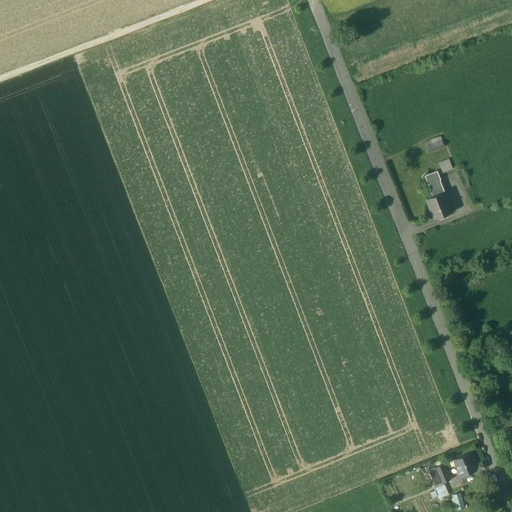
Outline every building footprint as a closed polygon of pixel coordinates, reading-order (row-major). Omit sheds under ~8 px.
[(440,137),(424,143),(426,147),(428,152),(443,146),(440,137)] [(448,159),(438,163),(442,173),(452,169),(448,159)] [(436,171),(424,176),(432,197),(443,192),(439,180),(440,180),(436,171)] [(432,197),(425,199),(433,220),(451,213),(448,204),(445,205),(441,194),(444,193),(443,192),(432,197)] [(468,453),(454,459),(460,476),(475,470),(468,453)] [(442,464),(429,469),(435,485),(449,480),(448,476),(450,475),(448,470),(445,471),(442,464)] [(429,485),(434,483),(428,470),(423,472),(429,485)] [(434,487),(438,498),(448,494),(444,484),(434,487)]
